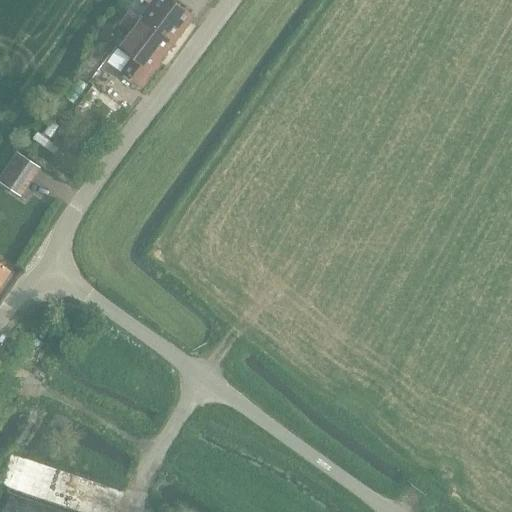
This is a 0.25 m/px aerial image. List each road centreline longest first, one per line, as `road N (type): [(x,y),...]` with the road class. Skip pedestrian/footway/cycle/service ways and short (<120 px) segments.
road 1 (unclassified): [(388,511),(50,264)]
road 2 (unclassified): [(50,264),(86,191),(229,0)]
